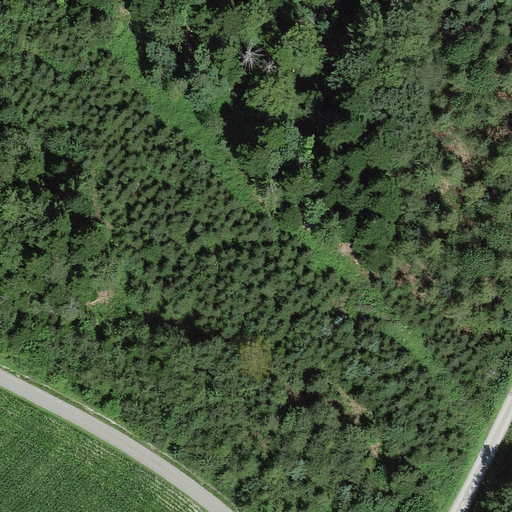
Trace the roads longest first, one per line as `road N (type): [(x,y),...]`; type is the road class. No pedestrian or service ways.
road 1 (track): [(221,511),(120,434),(0,372)]
road 2 (track): [(457,511),(511,393)]
